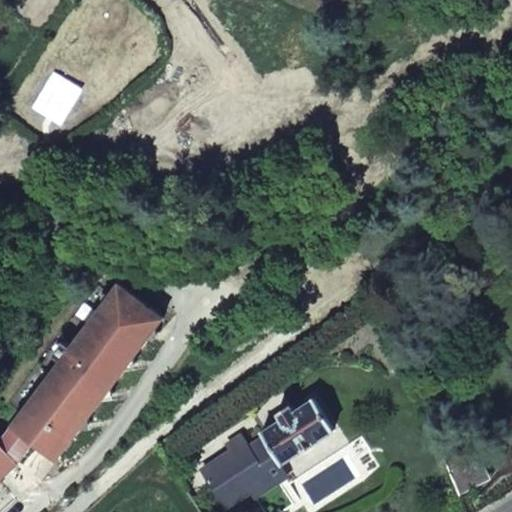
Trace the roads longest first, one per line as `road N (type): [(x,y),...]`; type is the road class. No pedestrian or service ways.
road 1 (track): [(471,30),(369,93),(202,137),(42,153),(0,172)]
road 2 (residential): [(32,511),(144,406),(203,305)]
road 3 (track): [(387,0),(389,13),(423,31),(471,30),(506,12)]
